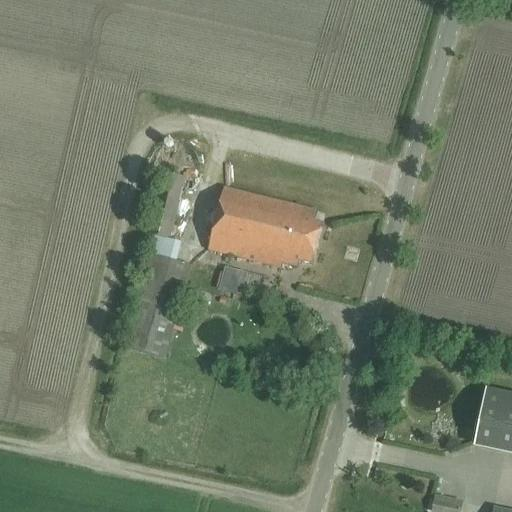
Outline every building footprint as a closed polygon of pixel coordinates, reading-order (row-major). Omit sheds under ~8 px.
[(169,242),(175,219),(185,179),(163,174),(148,236),(169,242)] [(299,261),(312,264),(322,226),(314,224),(317,212),(223,189),(208,251),(281,269),(282,264),(297,267),(299,261)] [(165,361),(191,268),(150,256),(123,347),(165,361)] [(481,408),(481,430),(509,430),(509,408),(481,408)] [(479,437),(477,444),(500,449),(501,442),(479,437)] [(435,496),(431,511),(461,511),(463,503),(435,496)]
